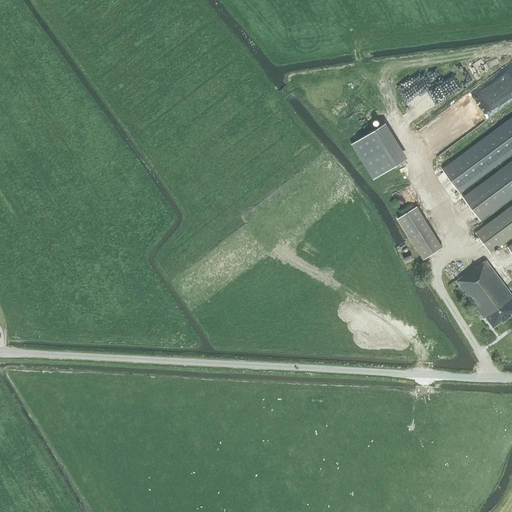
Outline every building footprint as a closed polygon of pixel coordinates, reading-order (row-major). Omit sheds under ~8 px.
[(511,116),(442,169),(459,193),(511,153),(511,116)] [(351,144),(372,179),(404,160),(382,125),(351,144)] [(511,160),(462,197),(480,221),(511,197),(511,160)] [(511,237),(511,205),(475,232),(490,253),(511,237)] [(442,248),(417,206),(397,218),(423,260),(442,248)] [(510,314),(511,312),(511,295),(486,260),(477,267),(476,266),(456,281),(484,318),(486,317),(493,327),(502,320),(502,321),(510,315),(510,314)]
